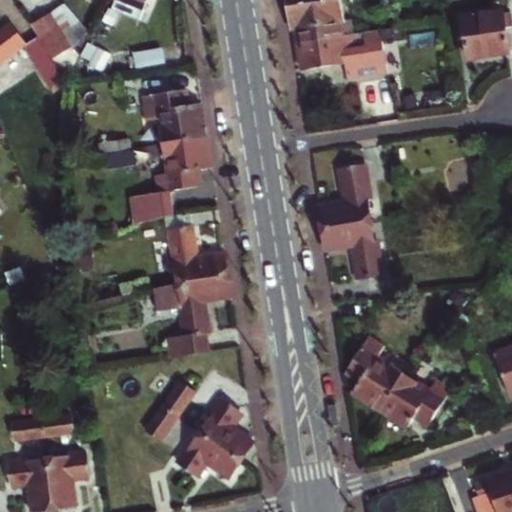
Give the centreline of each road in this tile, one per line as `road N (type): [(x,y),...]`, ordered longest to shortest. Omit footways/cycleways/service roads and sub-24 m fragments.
road 1 (tertiary): [(260,152),(314,497)]
road 2 (residential): [(260,152),(511,111)]
road 3 (residential): [(314,497),(511,436)]
road 4 (tertiary): [(236,0),(260,152)]
